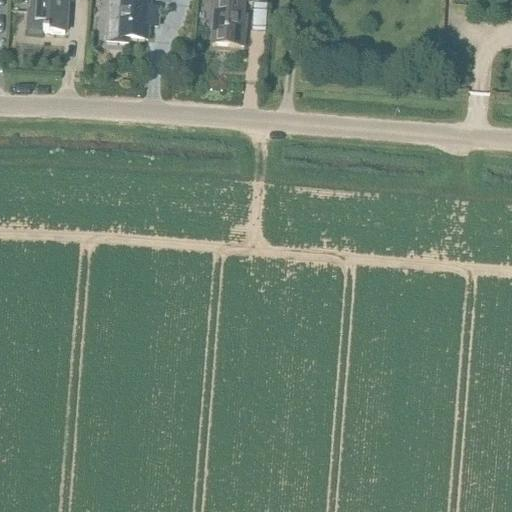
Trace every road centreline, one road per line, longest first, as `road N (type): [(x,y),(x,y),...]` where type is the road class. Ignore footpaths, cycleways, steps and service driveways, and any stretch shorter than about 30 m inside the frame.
road 1 (unclassified): [(0,107),(511,142)]
road 2 (track): [(296,0),(285,123)]
